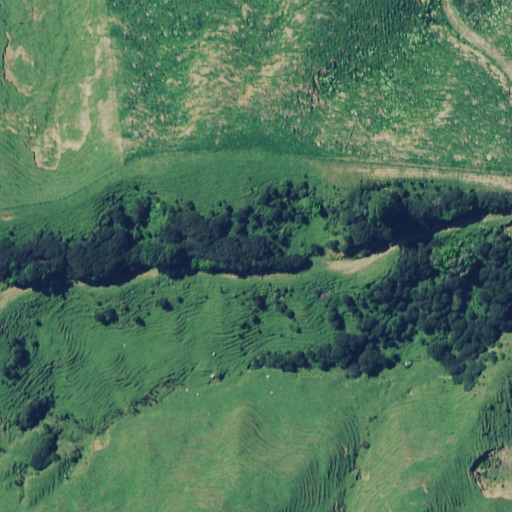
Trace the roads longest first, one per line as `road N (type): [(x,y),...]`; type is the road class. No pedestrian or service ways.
road 1 (track): [(511,246),(470,263),(303,268),(0,250)]
road 2 (track): [(392,0),(427,59),(511,125)]
